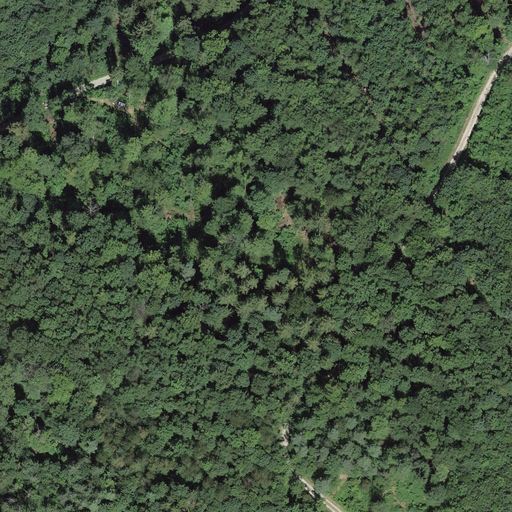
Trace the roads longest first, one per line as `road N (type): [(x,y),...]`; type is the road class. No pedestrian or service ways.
road 1 (track): [(337,511),(290,467),(290,428),(360,340),(471,119),(511,55)]
road 2 (track): [(258,0),(188,61),(115,74),(0,129)]
road 3 (track): [(511,386),(477,441),(450,462),(428,511)]
